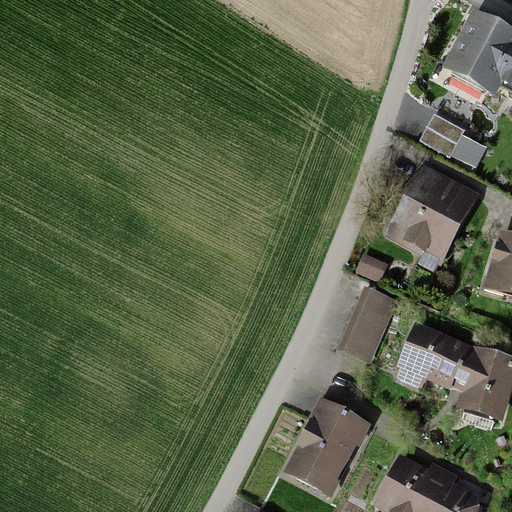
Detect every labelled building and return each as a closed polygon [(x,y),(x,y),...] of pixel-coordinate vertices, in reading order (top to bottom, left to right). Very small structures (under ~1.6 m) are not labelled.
[(490,96),(497,82),(511,54),(511,44),(477,27),(451,76),(490,96)] [(511,54),(497,82),(511,90),(511,54)] [(438,128),(426,152),(455,167),(467,143),(438,128)] [(481,205),(426,177),(391,246),(446,274),(481,205)] [(511,241),(501,239),(486,295),(511,302),(511,241)] [(367,300),(340,361),(368,373),(395,312),(367,300)] [(455,387),(462,390),(473,356),(419,334),(398,385),(446,406),(455,387)] [(511,406),(511,367),(473,356),(462,390),(468,393),(460,416),(504,429),(511,406)] [(322,410),(285,482),(335,507),(372,435),(322,410)] [(378,511),(439,511),(450,490),(405,464),(378,511)] [(480,511),(481,511),(450,490),(439,511),(480,511)]
